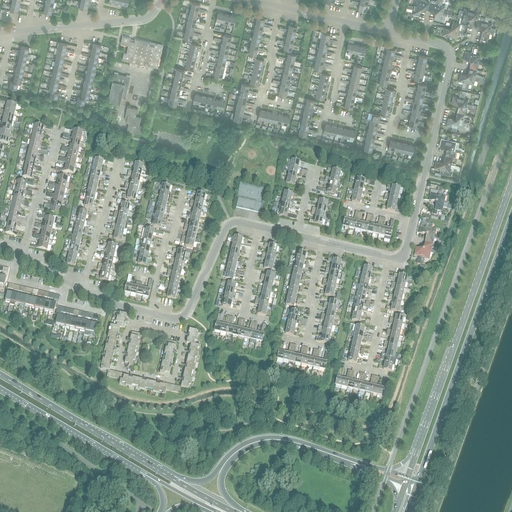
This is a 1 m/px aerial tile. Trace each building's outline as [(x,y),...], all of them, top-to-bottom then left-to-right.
[(421,8),(422,0),(420,0),(421,0),(419,0),(414,0),(413,6),(420,8),(421,8)] [(428,10),(430,2),(424,1),(424,0),(422,0),(421,8),(421,7),(422,9),(428,10)] [(436,11),(438,0),(436,0),(436,1),(431,0),(430,3),(430,2),(428,10),(434,12),(436,11)] [(441,1),(441,0),(438,0),(436,11),(436,12),(443,13),(447,14),(448,11),(444,10),(445,6),(439,5),(440,1),(441,1)] [(88,3),(81,1),(79,8),(87,9),(88,4),(92,5),(93,3),(89,2),(88,3)] [(366,11),(367,5),(360,3),(360,2),(356,1),(355,3),(359,4),(358,9),(366,11)] [(202,12),(203,10),(199,9),(200,4),(192,2),(190,8),(198,10),(198,11),(202,12)] [(19,6),(11,4),(10,10),(18,12),(19,7),(23,8),(23,6),(19,5),(19,6)] [(51,14),(52,7),(45,6),(45,5),(41,4),(40,6),(45,7),(43,12),(51,14)] [(411,14),(419,16),(421,9),(420,8),(413,6),(407,5),(407,8),(412,9),(411,14)] [(470,17),(472,6),(471,6),(470,10),(464,9),(463,11),(459,10),(458,15),(469,18),(470,17)] [(477,20),(478,17),(479,12),(473,11),(474,7),(472,6),(470,17),(470,18),(477,20)] [(443,13),(436,12),(435,13),(434,19),(444,22),(446,16),(447,14),(443,13)] [(199,24),(200,22),(196,21),(197,16),(189,14),(188,20),(196,22),(195,23),(199,24)] [(469,19),(469,18),(458,15),(458,17),(462,18),(460,24),(462,24),(468,25),(469,19)] [(491,28),(491,26),(492,23),(487,22),(488,19),(490,19),(490,15),(486,15),(485,18),(485,21),(483,28),(483,29),(494,31),(495,29),(491,28)] [(267,27),(268,25),(264,24),(265,19),(257,17),(255,23),(263,25),(263,26),(267,27)] [(485,21),(485,18),(484,17),(484,18),(478,17),(477,20),(475,27),(482,29),(483,28),(485,21)] [(462,32),(463,30),(461,30),(462,24),(453,22),(451,28),(452,29),(462,32)] [(197,36),(197,33),(193,33),(194,28),(186,26),(185,32),(193,34),(193,35),(197,36)] [(449,37),(451,30),(450,29),(440,27),(439,28),(443,29),(442,35),(449,37)] [(264,39),(265,36),(261,36),(262,31),(254,29),(253,35),(261,37),(260,38),(264,39)] [(462,32),(452,29),(451,30),(449,37),(457,39),(457,35),(459,35),(460,33),(462,34),(462,32)] [(489,34),(493,35),(494,31),(483,29),(482,30),(480,39),(488,41),(489,34)] [(193,35),(193,34),(185,32),(184,38),(191,40),(193,35)] [(333,42),(333,40),(329,39),(330,34),(322,32),(321,38),(329,40),(329,41),(333,42)] [(134,41),(130,40),(130,38),(122,36),(120,44),(128,45),(126,52),(124,52),(122,60),(145,65),(145,62),(150,64),(149,66),(157,68),(161,52),(163,45),(155,43),(154,46),(150,45),(150,42),(135,39),(134,41)] [(262,51),(262,49),(258,48),(259,43),(251,41),(250,47),(258,48),(258,50),(262,51)] [(70,52),(70,50),(66,49),(67,44),(59,42),(58,48),(66,50),(66,51),(70,52)] [(189,49),(198,51),(199,45),(191,43),(188,42),(188,45),(190,45),(189,49)] [(330,54),(330,52),(326,51),(327,46),(320,44),(318,50),(326,52),(326,53),(330,54)] [(473,53),(474,48),(475,46),(473,46),(471,53),(465,51),(464,59),(470,60),(471,60),(473,53)] [(258,50),(258,48),(250,47),(249,53),(257,55),(258,50)] [(398,57),(398,55),(394,54),(395,49),(387,47),(386,53),(394,55),(394,56),(398,57)] [(189,49),(187,48),(186,51),(189,51),(188,52),(188,55),(188,56),(196,58),(198,51),(189,49)] [(476,54),(477,48),(474,48),(473,53),(471,60),(472,61),(483,63),(483,62),(479,61),(481,55),(476,54)] [(294,61),(296,54),(288,53),(287,58),(283,57),(282,59),(286,60),(287,59),(294,61)] [(67,64),(67,62),(63,61),(65,56),(57,54),(55,60),(63,62),(63,63),(67,64)] [(188,56),(188,55),(185,54),(185,57),(187,58),(186,61),(186,62),(195,64),(196,58),(188,56)] [(426,62),(427,56),(420,54),(419,60),(414,59),(414,61),(418,62),(418,61),(426,62)] [(327,66),(328,64),(324,63),(325,58),(317,56),(316,62),(324,64),(323,65),(327,66)] [(254,64),(263,66),(264,60),(256,58),(253,57),(253,60),(255,60),(254,64)] [(395,69),(395,67),(391,66),(392,61),(385,59),(383,65),(391,67),(391,68),(395,69)] [(186,62),(186,61),(184,61),(183,63),(186,64),(185,68),(193,70),(195,64),(186,62)] [(482,65),(483,63),(472,61),(471,61),(469,68),(477,70),(478,64),(482,65)] [(254,64),(252,63),(251,66),(254,66),(253,70),(261,72),(263,66),(254,64)] [(64,76),(65,74),(61,73),(62,68),(54,66),(53,72),(60,74),(60,75),(64,76)] [(187,78),(187,76),(183,75),(184,70),(177,68),(175,74),(183,76),(183,77),(187,78)] [(483,79),(483,76),(480,75),(476,74),(477,70),(469,68),(468,74),(468,75),(479,78),(483,79)] [(253,70),(250,70),(250,72),(252,72),(252,76),(251,76),(260,78),(261,72),(253,70)] [(392,81),(393,79),(389,78),(390,73),(382,71),(380,77),(388,79),(388,80),(392,81)] [(126,77),(118,75),(118,73),(114,72),(107,102),(119,105),(121,97),(125,98),(130,76),(126,75),(126,77)] [(320,79),(328,81),(330,75),(321,73),(319,72),(318,74),(321,75),(320,79)] [(416,73),(415,74),(414,79),(422,81),(423,74),(416,73)] [(465,87),(466,83),(468,76),(467,75),(460,73),(459,81),(463,82),(462,86),(465,87)] [(14,75),(14,77),(13,81),(13,82),(18,83),(21,84),(22,77),(14,75)] [(467,90),(469,83),(473,84),(474,80),(478,81),(479,78),(468,75),(468,76),(466,83),(465,87),(464,90),(467,90)] [(251,76),(252,76),(249,76),(248,78),(251,79),(250,83),(258,85),(260,78),(251,76)] [(61,88),(62,86),(58,85),(59,80),(51,78),(50,84),(58,86),(57,87),(61,88)] [(320,79),(317,78),(317,81),(319,81),(319,85),(327,87),(328,81),(320,79)] [(184,90),(185,88),(180,87),(182,82),(174,80),(172,86),(180,88),(180,89),(184,90)] [(13,82),(13,81),(10,81),(9,87),(17,89),(18,83),(13,82)] [(252,93),(252,91),(248,90),(249,85),(242,83),(240,89),(248,91),(248,92),(252,93)] [(425,91),(426,85),(419,83),(417,88),(413,87),(413,89),(417,90),(417,89),(425,91)] [(319,85),(316,85),(315,87),(318,88),(317,91),(317,92),(326,93),(327,87),(319,85)] [(385,95),(393,97),(395,90),(386,88),(383,87),(383,90),(386,90),(385,94),(385,95)] [(286,97),(287,90),(280,88),(278,95),(286,97)] [(459,104),(461,93),(462,90),(460,90),(459,93),(460,93),(459,97),(453,96),(451,103),(458,105),(459,104)] [(82,91),(82,92),(80,97),(85,98),(85,99),(88,99),(90,93),(82,91)] [(317,92),(317,91),(314,91),(314,93),(317,94),(316,98),(324,100),(326,93),(317,92)] [(181,102),(182,100),(178,99),(179,94),(171,92),(170,98),(177,100),(177,101),(181,102)] [(385,95),(385,94),(382,93),(382,96),(384,96),(383,100),(383,101),(392,103),(393,97),(385,95)] [(470,106),(467,105),(468,99),(464,98),(464,94),(461,93),(459,104),(460,105),(459,105),(470,107),(475,109),(476,105),(471,104),(470,106)] [(249,105),(250,103),(246,102),(247,97),(239,95),(237,101),(245,103),(245,104),(249,105)] [(80,97),(78,96),(76,103),(84,104),(85,99),(85,98),(80,97)] [(317,108),(318,106),(314,105),(315,100),(307,98),(306,104),(314,106),(313,107),(317,108)] [(383,101),(383,100),(381,100),(380,102),(383,103),(382,106),(382,107),(390,109),(392,103),(383,101)] [(6,108),(15,110),(17,105),(0,101),(0,102),(0,104),(6,106),(6,108)] [(470,109),(470,107),(459,105),(458,106),(457,112),(464,114),(466,108),(470,109)] [(142,134),(144,126),(139,125),(141,117),(136,116),(137,109),(127,106),(125,114),(127,115),(126,122),(128,123),(127,130),(134,132),(142,134)] [(382,107),(382,106),(379,106),(379,108),(381,109),(380,113),(389,115),(390,109),(382,107)] [(246,117),(247,115),(243,114),(244,109),(236,107),(235,113),(243,115),(242,116),(246,117)] [(315,120),(315,118),(311,117),(312,112),(304,110),(303,116),(311,118),(311,119),(315,120)] [(13,122),(14,116),(0,112),(0,116),(4,117),(3,119),(13,122)] [(463,118),(464,114),(457,112),(455,119),(456,120),(467,122),(469,123),(470,120),(463,118)] [(242,116),(243,115),(235,113),(233,119),(241,121),(242,116)] [(382,123),(383,121),(379,120),(380,115),(372,113),(371,119),(379,121),(378,122),(382,123)] [(453,127),(455,120),(454,119),(448,118),(446,125),(452,127),(451,131),(453,131),(454,127),(453,127)] [(417,127),(418,121),(410,119),(409,125),(417,127)] [(466,124),(467,122),(456,120),(455,121),(455,120),(453,127),(454,127),(453,131),(452,134),(458,135),(459,132),(456,131),(457,128),(461,129),(462,123),(466,124)] [(312,132),(312,130),(308,129),(309,124),(301,122),(300,128),(308,130),(308,131),(312,132)] [(10,133),(11,127),(0,124),(0,127),(1,128),(1,130),(10,133)] [(380,135),(380,133),(376,132),(377,127),(369,125),(368,131),(376,133),(376,134),(380,135)] [(308,131),(308,130),(300,128),(299,134),(307,136),(308,131)] [(73,135),(82,137),(83,132),(71,129),(70,131),(73,132),(73,135)] [(42,135),(42,132),(33,130),(32,135),(44,138),(45,136),(42,135)] [(448,140),(449,140),(450,136),(448,136),(447,140),(441,138),(439,146),(446,147),(447,147),(448,140)] [(377,147),(377,145),(373,144),(374,139),(367,137),(365,143),(373,145),(373,146),(377,147)] [(79,148),(80,142),(69,139),(68,142),(71,142),(70,145),(79,148)] [(39,145),(40,142),(31,140),(30,145),(42,148),(42,146),(39,145)] [(456,142),(449,140),(448,140),(447,147),(448,148),(461,151),(462,148),(457,147),(457,148),(455,148),(456,142)] [(373,146),(373,145),(365,143),(364,149),(372,151),(373,146)] [(461,152),(461,151),(448,148),(446,149),(445,155),(452,157),(456,158),(458,152),(461,152)] [(77,158),(78,153),(66,150),(66,152),(69,153),(68,156),(77,158)] [(37,156),(37,153),(29,151),(27,156),(39,159),(40,157),(37,156)] [(451,163),(452,157),(445,155),(443,162),(444,163),(455,165),(455,164),(451,163)] [(103,163),(105,164),(105,161),(96,158),(94,165),(102,166),(103,163)] [(74,169),(76,163),(64,161),(63,163),(66,163),(66,167),(74,169)] [(443,163),(442,162),(436,161),(434,168),(440,170),(439,174),(441,174),(442,170),(443,163)] [(142,171),(143,165),(134,163),(133,166),(135,166),(134,169),(142,171)] [(455,167),(455,165),(444,163),(443,163),(442,170),(441,174),(448,176),(449,172),(450,166),(455,167)] [(297,174),(299,174),(299,171),(298,171),(298,168),(291,166),(289,172),(297,174)] [(333,169),(331,169),(330,172),(332,172),(331,175),(339,177),(341,171),(333,169)] [(32,177),(33,174),(24,172),(22,177),(34,180),(35,178),(32,177)] [(58,181),(67,183),(68,178),(56,175),(52,174),(51,177),(56,178),(56,177),(59,178),(58,181)] [(294,186),(296,186),(297,183),(295,183),(296,180),(288,178),(286,184),(294,186)] [(356,184),(364,186),(365,180),(358,178),(356,184)] [(330,181),(328,181),(328,184),(329,184),(329,187),(337,189),(338,183),(330,181)] [(262,214),(264,204),(260,203),(264,188),(240,183),(237,198),(238,198),(236,208),(262,214)] [(65,189),(54,186),(49,185),(49,188),(53,189),(53,188),(56,189),(55,192),(64,194),(65,189)] [(28,192),(25,191),(25,188),(16,186),(15,191),(32,195),(33,192),(28,191),(28,192)] [(391,192),(399,194),(400,188),(392,186),(391,192)] [(327,193),(335,195),(337,189),(329,187),(328,190),(326,190),(325,193),(327,193)] [(438,195),(439,191),(437,191),(431,190),(430,193),(431,193),(429,201),(435,202),(437,202),(438,195)] [(437,203),(448,205),(448,203),(444,202),(445,197),(441,196),(442,192),(439,191),(438,195),(437,202),(437,203)] [(204,200),(205,194),(196,192),(195,195),(197,196),(196,199),(204,200)] [(283,198),(291,200),(292,194),(285,192),(283,198)] [(135,201),(136,195),(129,193),(127,199),(135,201)] [(22,202),(23,198),(14,196),(13,201),(25,204),(25,202),(22,202)] [(62,204),(63,199),(51,196),(51,198),(54,199),(53,202),(62,204)] [(128,212),(130,203),(118,200),(117,203),(122,204),(121,210),(128,212)] [(157,208),(167,211),(167,208),(166,207),(166,204),(159,203),(157,208)] [(447,208),(448,205),(437,203),(436,203),(433,214),(436,215),(437,211),(442,212),(443,207),(447,208)] [(20,212),(20,209),(12,207),(10,212),(22,215),(23,213),(20,212)] [(59,215),(61,210),(49,207),(48,209),(51,210),(51,213),(59,215)] [(86,218),(87,219),(88,216),(87,215),(87,212),(80,210),(78,217),(86,218)] [(355,229),(359,212),(356,212),(354,221),(351,220),(349,228),(355,229)] [(367,232),(371,215),(368,214),(365,224),(363,223),(361,231),(367,232)] [(429,227),(430,223),(431,217),(424,215),(419,233),(426,235),(427,234),(428,227),(429,227)] [(44,222),(53,224),(54,219),(42,216),(42,218),(45,219),(44,222)] [(379,235),(383,218),(379,217),(377,227),(374,226),(373,233),(379,235)] [(386,229),(385,236),(391,238),(395,221),(391,220),(389,229),(386,229)] [(431,228),(432,224),(430,223),(429,227),(428,227),(427,234),(428,235),(438,237),(439,236),(435,235),(436,229),(431,228)] [(51,235),(52,230),(40,227),(40,229),(43,230),(42,233),(51,235)] [(117,228),(115,227),(114,230),(116,231),(115,234),(123,235),(124,229),(117,228)] [(15,233),(16,230),(7,228),(5,233),(17,236),(18,234),(15,233)] [(438,239),(438,237),(428,235),(427,236),(425,242),(433,244),(434,238),(438,239)] [(48,245),(50,240),(38,237),(37,239),(40,240),(39,243),(48,245)] [(431,250),(433,244),(425,242),(423,249),(424,250),(435,252),(435,251),(431,250)] [(240,250),(241,251),(242,248),(240,248),(241,245),(233,243),(232,249),(240,250)] [(78,254),(80,255),(80,252),(78,251),(79,248),(71,246),(70,252),(78,254)] [(149,254),(150,255),(151,252),(149,251),(150,248),(142,247),(141,253),(149,254)] [(420,264),(421,261),(422,257),(421,257),(423,250),(422,249),(416,248),(414,255),(419,256),(418,260),(417,260),(416,263),(420,264)] [(177,256),(184,258),(186,252),(178,250),(177,256)] [(434,254),(435,252),(424,250),(423,250),(421,257),(422,257),(421,261),(424,261),(425,257),(429,259),(430,253),(434,254)] [(106,256),(104,256),(104,258),(105,259),(105,262),(112,264),(114,258),(106,256)] [(75,266),(76,260),(68,258),(67,264),(75,266)] [(146,267),(147,260),(139,258),(138,265),(146,267)] [(340,267),(341,261),(333,259),(331,259),(331,262),(333,262),(332,266),(340,267)] [(175,262),(174,262),(173,265),(175,265),(174,268),(182,270),(183,264),(175,262)] [(363,273),(371,275),(372,268),(364,266),(363,273)] [(226,273),(236,275),(237,272),(235,271),(236,268),(228,267),(226,273)] [(274,280),(275,274),(267,272),(267,276),(265,275),(264,278),(266,278),(274,280)] [(361,279),(371,281),(372,278),(370,277),(371,275),(363,273),(361,279)] [(399,275),(397,274),(397,278),(398,278),(398,281),(405,283),(407,276),(399,275)] [(149,298),(151,288),(148,288),(147,289),(144,289),(142,296),(149,298)] [(233,296),(235,297),(236,294),(234,293),(234,290),(227,288),(225,294),(233,296)] [(270,298),(271,292),(263,290),(261,290),(260,293),(262,293),(262,296),(270,298)] [(55,300),(54,299),(54,303),(51,302),(49,311),(54,312),(55,308),(57,309),(58,306),(59,300),(55,300)] [(294,307),(295,301),(287,299),(286,305),(294,307)] [(230,309),(232,302),(224,300),(223,307),(230,309)] [(265,316),(267,310),(259,308),(257,315),(265,316)] [(117,320),(126,322),(127,315),(118,313),(117,320)] [(221,333),(222,325),(220,324),(222,315),(218,314),(214,331),(221,333)] [(360,323),(361,316),(353,315),(352,321),(360,323)] [(226,334),(230,317),(227,316),(225,326),(222,325),(221,333),(226,334)] [(395,322),(402,324),(404,318),(396,316),(395,322)] [(238,337),(242,320),(239,319),(237,328),(234,328),(232,336),(238,337)] [(124,329),(126,322),(117,320),(115,326),(115,329),(120,330),(120,328),(124,329)] [(250,340),(254,323),(251,322),(249,331),(246,331),(244,338),(250,340)] [(118,337),(120,330),(115,329),(115,326),(111,325),(109,334),(118,337)] [(258,333),(256,341),(263,343),(266,325),(263,325),(261,334),(258,333)] [(293,336),(295,336),(296,333),(294,333),(295,330),(287,328),(285,334),(293,336)] [(190,329),(188,336),(197,338),(199,331),(190,329)] [(116,343),(118,337),(109,334),(107,341),(116,343)] [(131,336),(129,343),(139,345),(140,338),(131,336)] [(196,345),(197,338),(188,336),(186,343),(191,344),(190,346),(195,347),(196,345)] [(328,344),(330,338),(322,336),(321,339),(320,339),(319,342),(321,342),(321,343),(328,344)] [(105,348),(115,350),(116,343),(107,341),(105,348)] [(283,360),(285,353),(282,352),(284,343),(281,342),(277,359),(283,360)] [(139,345),(129,343),(128,349),(137,352),(139,345)] [(165,351),(174,353),(176,346),(167,344),(165,351)] [(289,362),(293,345),(290,344),(288,353),(285,353),(283,360),(289,362)] [(200,346),(196,345),(195,347),(190,346),(189,353),(198,355),(200,346)] [(301,365),(305,348),(302,347),(300,356),(297,356),(295,363),(301,365)] [(113,357),(115,350),(105,348),(104,355),(113,357)] [(128,349),(126,356),(136,358),(137,352),(128,349)] [(313,367),(317,350),(314,350),(312,359),(309,358),(307,366),(313,367)] [(173,360),(174,353),(165,351),(164,358),(173,360)] [(198,355),(189,353),(187,360),(197,362),(198,355)] [(321,361),(319,369),(325,370),(329,353),(326,353),(324,362),(321,361)] [(102,362),(112,364),(113,357),(104,355),(102,362)] [(136,358),(126,356),(125,363),(129,364),(129,367),(133,368),(136,358)] [(162,364),(171,366),(173,360),(164,358),(162,364)] [(396,360),(394,360),(386,358),(385,364),(393,366),(395,366),(396,360)] [(187,360),(186,367),(195,369),(197,362),(187,360)] [(110,371),(112,364),(102,362),(101,369),(108,371),(110,371)] [(169,374),(171,366),(162,364),(160,374),(165,375),(165,373),(169,374)] [(391,372),(393,366),(385,364),(383,370),(391,372)] [(195,369),(186,367),(184,373),(193,376),(195,369)] [(342,387),(343,379),(341,378),(343,369),(339,368),(337,379),(335,385),(342,387)] [(347,388),(351,371),(348,370),(346,379),(343,379),(342,387),(347,388)] [(117,372),(110,371),(108,371),(107,377),(115,379),(117,372)] [(184,373),(183,380),(192,382),(193,376),(184,373)] [(359,391),(363,374),(360,373),(358,382),(355,382),(353,390),(359,391)] [(129,386),(131,377),(124,376),(123,380),(120,380),(119,384),(129,386)] [(371,394),(375,377),(372,376),(370,385),(367,384),(365,392),(371,394)] [(136,388),(138,379),(131,377),(129,386),(136,388)] [(142,390),(145,380),(138,379),(136,388),(142,390)] [(379,387),(377,395),(383,397),(387,380),(384,379),(382,388),(379,387)] [(149,391),(151,382),(145,380),(142,390),(149,391)] [(192,382),(183,380),(181,387),(181,388),(190,390),(192,382)] [(156,393),(158,384),(151,382),(149,391),(156,393)] [(164,390),(165,385),(158,384),(156,393),(165,395),(166,391),(164,390)] [(181,388),(181,387),(173,385),(172,392),(180,394),(181,388)]
